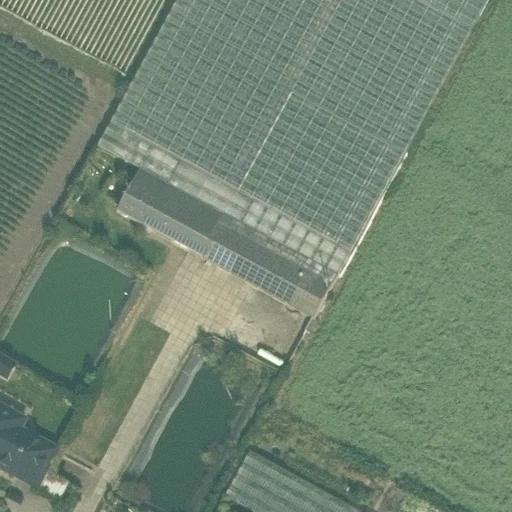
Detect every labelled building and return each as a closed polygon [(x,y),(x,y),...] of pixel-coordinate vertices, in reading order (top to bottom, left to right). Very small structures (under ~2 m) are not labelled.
[(172,189),(338,278),(473,31),(489,0),(179,0),(98,149),(140,172),(154,148),(185,164),(172,189)] [(172,189),(185,164),(154,148),(140,172),(118,214),(150,231),(172,189)] [(338,278),(172,189),(150,231),(202,260),(315,321),(338,278)] [(0,377),(6,381),(14,364),(0,356),(0,377)] [(38,491),(59,452),(21,431),(26,422),(0,407),(0,469),(14,477),(15,475),(36,486),(35,489),(38,491)] [(354,511),(250,455),(225,501),(245,511),(354,511)]
